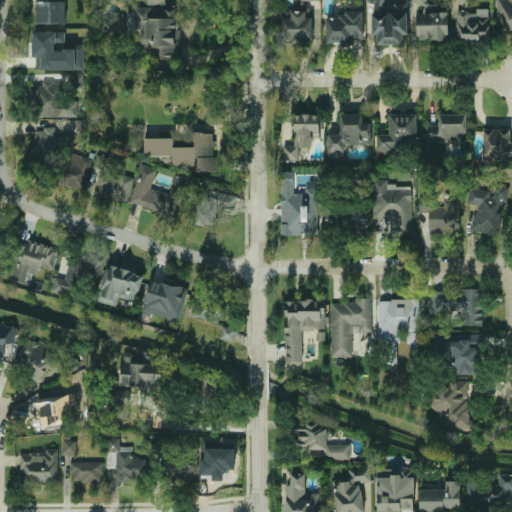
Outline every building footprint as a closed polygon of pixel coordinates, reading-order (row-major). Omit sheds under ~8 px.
[(64,23),(64,0),(41,0),(41,1),(37,0),(36,23),(64,23)] [(135,7),(135,26),(140,26),(141,47),(145,47),(145,60),(154,60),(154,69),(176,69),(176,31),(179,31),(179,5),(166,5),(166,0),(147,0),(147,7),(135,7)] [(299,0),(299,9),(282,9),(282,41),(313,41),(312,17),(306,17),(306,0),(299,0)] [(384,0),(367,0),(367,2),(379,1),(379,12),(384,12),(384,0)] [(511,30),(511,0),(497,0),(497,17),(504,17),(504,30),(511,30)] [(326,42),(364,42),(363,1),(344,1),(345,16),(326,16),(326,42)] [(407,34),(406,3),(393,3),(393,13),(371,14),(372,35),(377,35),(377,45),(403,44),(402,34),(407,34)] [(448,39),(449,11),(437,11),(437,5),(423,4),(423,13),(417,13),(416,38),(448,39)] [(489,9),(476,8),(476,11),(457,11),(456,41),(487,42),(489,9)] [(41,69),(84,70),(84,44),(72,44),(72,48),(64,48),(64,32),(33,31),(32,56),(41,56),(41,69)] [(82,88),(83,74),(69,74),(69,87),(82,88)] [(61,116),(60,83),(34,83),(34,116),(61,116)] [(328,160),(344,160),(344,144),(371,144),(371,122),(362,122),(362,113),(340,113),(340,133),(328,133),(328,160)] [(417,114),(389,113),(389,135),(377,135),(377,150),(401,150),(401,142),(417,142),(417,114)] [(426,124),(426,142),(467,141),(466,113),(439,114),(439,124),(426,124)] [(284,160),(298,159),(298,147),(311,146),(311,138),(320,138),(320,114),(294,114),(295,145),(284,145),(284,160)] [(34,157),(58,156),(58,128),(34,129),(34,157)] [(511,160),(511,142),(510,142),(510,129),(483,128),(482,160),(511,160)] [(144,138),(144,156),(172,156),(172,167),(198,167),(198,171),(218,171),(218,156),(213,156),(212,132),(195,132),(195,147),(174,147),(174,138),(144,138)] [(84,190),(92,158),(67,151),(59,183),(84,190)] [(134,177),(106,170),(109,158),(97,155),(93,168),(100,170),(97,183),(100,184),(98,194),(128,202),(134,177)] [(131,206),(181,217),(189,178),(174,175),(170,192),(152,188),(156,168),(140,165),(131,206)] [(293,171),(280,172),(282,235),(318,234),(317,187),(304,187),(304,193),(294,193),(293,171)] [(412,235),(412,186),(387,185),(388,179),(373,179),(373,219),(391,219),(391,234),(412,235)] [(471,230),(500,235),(509,187),(495,184),(493,193),(470,188),(467,203),(476,204),(471,230)] [(237,195),(200,188),(194,223),(212,227),(216,208),(234,211),(237,195)] [(459,199),(443,199),(443,205),(429,205),(429,197),(419,197),(419,212),(429,212),(429,234),(460,233),(459,199)] [(367,203),(339,203),(339,211),(325,211),(324,223),(340,224),(340,226),(367,226),(367,203)] [(53,271),(58,247),(19,239),(11,279),(26,282),(28,272),(37,274),(39,268),(53,271)] [(65,279),(55,277),(52,291),(76,296),(80,278),(98,282),(103,260),(71,253),(65,279)] [(117,306),(120,296),(137,300),(144,274),(107,264),(98,301),(117,306)] [(188,288),(151,279),(143,312),(180,321),(188,288)] [(482,325),(481,289),(429,290),(430,314),(454,314),(455,326),(482,325)] [(188,314),(218,323),(224,303),(194,294),(188,314)] [(331,302),(332,357),(352,356),(352,331),(372,331),(371,297),(354,298),(354,302),(331,302)] [(285,299),(284,361),(302,361),(303,330),(319,330),(319,339),(325,339),(325,300),(285,299)] [(378,304),(378,342),(403,342),(403,348),(421,348),(421,301),(396,301),(396,304),(378,304)] [(0,363),(2,363),(2,344),(16,344),(17,325),(0,325),(0,363)] [(233,342),(236,329),(223,325),(220,338),(233,342)] [(477,374),(478,334),(443,334),(443,353),(450,353),(450,374),(477,374)] [(38,382),(51,369),(63,380),(80,363),(70,353),(61,361),(35,335),(19,352),(23,356),(17,362),(38,382)] [(96,404),(128,406),(129,390),(154,391),(155,382),(160,382),(161,364),(121,362),(120,376),(109,376),(108,388),(97,387),(96,404)] [(69,393),(82,390),(79,377),(66,381),(69,393)] [(188,411),(215,411),(215,380),(189,379),(188,411)] [(437,382),(437,429),(470,429),(470,382),(437,382)] [(70,427),(68,396),(45,397),(47,429),(70,427)] [(350,459),(350,443),(330,444),(329,427),(317,427),(317,421),(307,421),(307,428),(296,428),(297,449),(323,449),(323,460),(350,459)] [(106,467),(118,468),(117,481),(145,482),(146,458),(132,458),(133,446),(119,446),(120,438),(107,438),(106,467)] [(63,454),(76,454),(76,440),(63,440),(63,454)] [(58,451),(20,451),(21,484),(59,484),(58,451)] [(194,476),(193,458),(165,459),(166,477),(194,476)] [(103,482),(103,462),(71,461),(71,481),(103,482)] [(336,511),(362,511),(361,483),(371,482),(370,467),(348,469),(349,478),(334,479),(336,511)] [(377,511),(414,510),(413,467),(399,467),(399,474),(388,475),(388,469),(376,469),(377,511)] [(305,473),(291,473),(291,485),(285,485),(285,511),(319,511),(319,492),(306,493),(305,473)] [(511,474),(499,474),(499,486),(480,486),(481,481),(468,481),(468,508),(511,508),(511,474)] [(445,511),(444,508),(461,508),(461,481),(445,481),(445,488),(420,488),(420,511),(445,511)]
